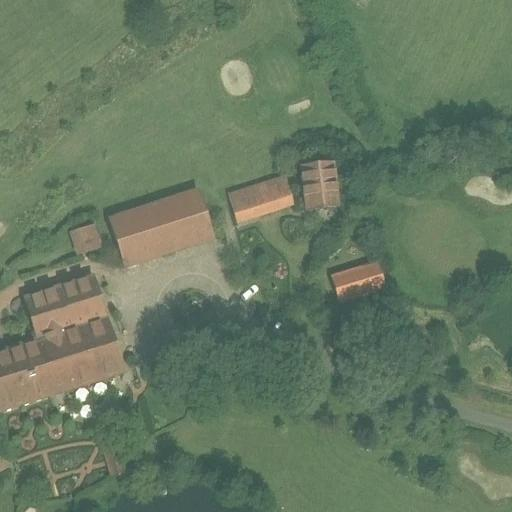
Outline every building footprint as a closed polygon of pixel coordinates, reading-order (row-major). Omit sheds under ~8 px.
[(341,164),(303,168),(306,193),(309,215),(346,211),(344,191),(341,164)] [(281,179),(229,196),(239,228),(297,210),(292,196),(286,178),(281,179)] [(111,220),(128,271),(218,242),(201,190),(195,192),(111,220)] [(96,227),(72,235),(80,260),(105,252),(96,227)] [(380,264),(330,279),(339,307),(389,292),(380,264)] [(23,301),(38,344),(113,318),(98,275),(23,301)] [(0,395),(7,415),(132,372),(113,318),(38,344),(0,357),(0,395)] [(110,451),(103,453),(112,482),(132,475),(123,447),(110,451)]
